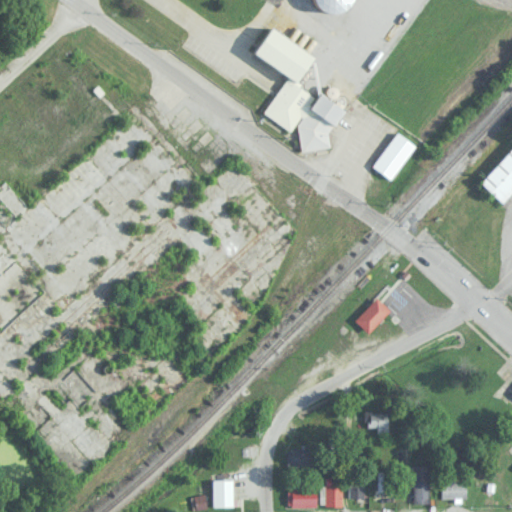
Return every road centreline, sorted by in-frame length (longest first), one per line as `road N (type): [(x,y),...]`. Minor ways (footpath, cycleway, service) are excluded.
road 1 (residential): [(467,304),(386,226),(152,58)]
road 2 (residential): [(265,511),(265,463),(287,405),(321,379),(467,304)]
